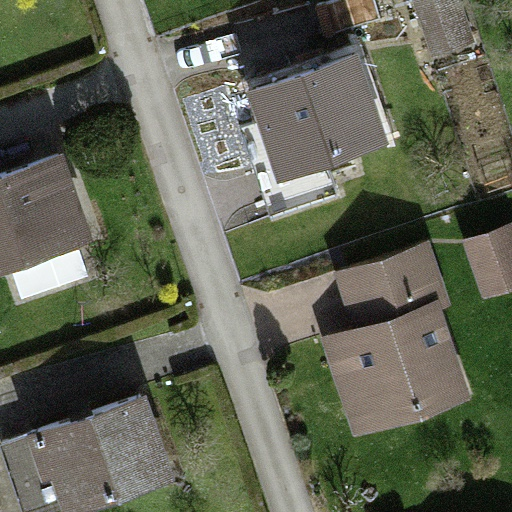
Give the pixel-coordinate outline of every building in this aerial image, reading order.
[(453,2),(416,15),(432,59),(469,46),(453,2)] [(349,67),(253,101),(282,184),(378,150),(349,67)] [(57,172),(0,190),(0,273),(82,246),(57,172)] [(511,235),(469,248),(485,303),(511,295),(511,235)] [(338,294),(353,344),(438,319),(423,269),(338,294)] [(353,344),(326,352),(352,440),(464,408),(438,319),(353,344)] [(130,407),(36,440),(60,507),(61,511),(98,511),(159,490),(130,407)] [(0,456),(19,511),(46,511),(60,507),(36,440),(0,452),(0,456)]
